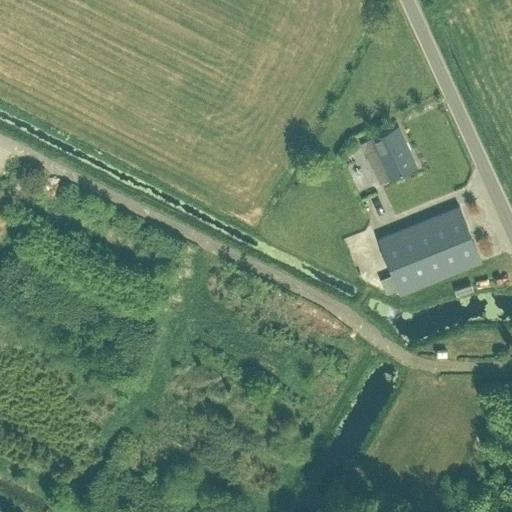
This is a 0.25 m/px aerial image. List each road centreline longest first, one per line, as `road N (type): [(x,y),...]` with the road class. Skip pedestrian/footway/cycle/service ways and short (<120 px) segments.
road 1 (unclassified): [(511,366),(436,368),(399,356),(328,305),(43,161)]
road 2 (unclassified): [(511,228),(409,0)]
